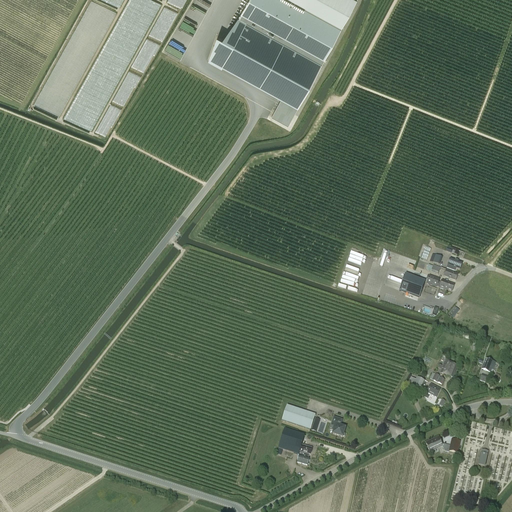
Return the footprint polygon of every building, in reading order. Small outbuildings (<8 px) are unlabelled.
[(248,0),(240,17),(324,64),(357,0),(356,0),(248,0)] [(425,248),(421,259),(426,261),(431,250),(425,248)] [(350,251),(339,288),(354,293),(361,268),(364,255),(350,251)] [(433,255),(430,262),(438,265),(441,258),(433,255)] [(414,266),(416,260),(403,256),(401,262),(414,266)] [(450,259),(447,268),(455,271),(456,269),(460,270),(462,263),(450,259)] [(441,268),(433,265),(433,267),(428,265),(426,271),(437,275),(441,268)] [(446,270),(443,277),(455,281),(458,274),(446,270)] [(426,284),(437,288),(440,279),(429,275),(426,284)] [(420,296),(425,282),(409,277),(404,291),(420,296)] [(439,289),(444,291),(444,289),(452,292),(453,288),(454,285),(442,281),(439,289)] [(496,363),(485,359),(481,370),(492,374),(496,363)] [(458,366),(445,361),(440,373),(453,378),(458,366)] [(435,375),(432,373),(429,380),(437,383),(442,386),(445,380),(439,378),(440,377),(435,375)] [(416,380),(411,378),(406,386),(418,392),(419,390),(420,390),(425,382),(417,378),(416,380)] [(426,393),(436,398),(440,390),(430,385),(426,393)] [(311,430),(315,415),(287,406),(282,421),(311,430)] [(343,437),(344,436),(345,434),(345,433),(344,433),(345,428),(340,426),(342,421),(334,418),(330,430),(334,431),(333,434),(342,437),(343,437)] [(292,442),(295,433),(284,430),(278,449),(298,455),(297,458),(298,459),(297,463),(307,466),(309,459),(308,458),(304,457),(305,453),(300,452),(302,445),(292,442)] [(305,436),(295,433),(292,442),(302,445),(300,452),(305,453),(304,457),(308,458),(309,455),(310,456),(312,449),(302,446),(305,436)] [(446,448),(455,450),(456,438),(449,436),(446,448)] [(429,451),(443,445),(439,437),(426,443),(429,451)] [(481,454),(478,466),(485,467),(487,455),(488,455),(488,452),(482,450),(481,454)]
